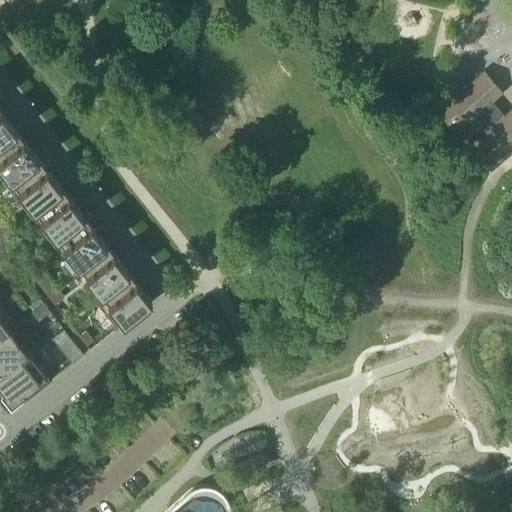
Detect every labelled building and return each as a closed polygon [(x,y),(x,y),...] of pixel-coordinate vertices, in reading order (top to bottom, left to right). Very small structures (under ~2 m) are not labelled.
[(511,146),(511,145),(511,144),(511,108),(504,115),(491,100),(502,91),(484,70),(462,89),(459,85),(436,106),(491,169),(511,150),(511,146)] [(0,138),(3,136),(15,127),(2,112),(0,108),(0,138)] [(3,136),(0,138),(0,166),(9,178),(25,165),(37,155),(24,140),(15,127),(3,136)] [(9,178),(6,180),(28,209),(48,193),(60,184),(47,168),(37,155),(25,165),(9,178)] [(48,193),(28,209),(51,237),(70,221),(82,212),(70,197),(60,184),(48,193)] [(70,221),(51,237),(61,250),(64,247),(76,263),(93,250),(104,241),(92,225),(82,212),(70,221)] [(16,242),(6,229),(0,233),(0,239),(7,249),(16,242)] [(93,250),(76,263),(99,291),(115,278),(127,269),(115,253),(104,241),(93,250)] [(12,262),(7,256),(0,261),(0,266),(2,270),(12,262)] [(99,291),(93,296),(116,325),(117,326),(151,299),(149,297),(137,281),(127,269),(115,278),(99,291)] [(34,278),(44,290),(54,283),(44,270),(34,278)] [(63,296),(54,283),(44,290),(54,303),(63,296)] [(28,302),(33,308),(43,301),(37,294),(28,302)] [(0,336),(11,328),(17,323),(0,301),(0,336)] [(63,327),(51,337),(58,345),(69,335),(63,327)] [(79,334),(87,344),(96,336),(88,327),(79,334)] [(0,336),(0,373),(29,351),(11,328),(0,336)] [(29,351),(0,373),(0,388),(10,402),(26,389),(31,394),(51,379),(50,378),(29,351)] [(261,452),(239,461),(237,462),(242,475),(266,465),(261,452)] [(228,511),(223,499),(220,495),(217,492),(215,490),(210,488),(204,487),(200,487),(195,488),(190,490),(187,493),(165,511),(228,511)]
